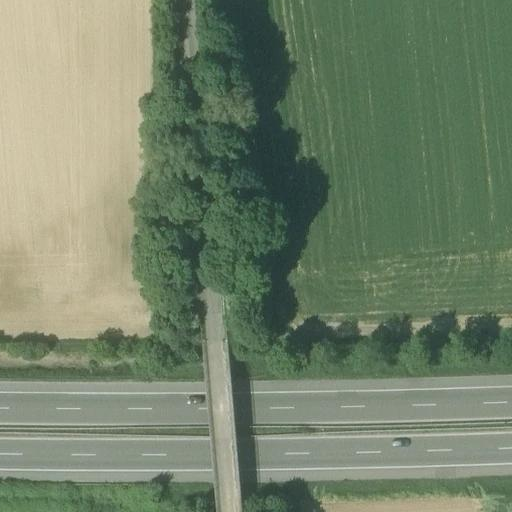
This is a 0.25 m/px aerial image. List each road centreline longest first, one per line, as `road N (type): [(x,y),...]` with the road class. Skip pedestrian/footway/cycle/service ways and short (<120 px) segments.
road 1 (track): [(231,511),(186,0)]
road 2 (motorway): [(511,407),(0,408)]
road 3 (motorway): [(0,454),(511,453)]
